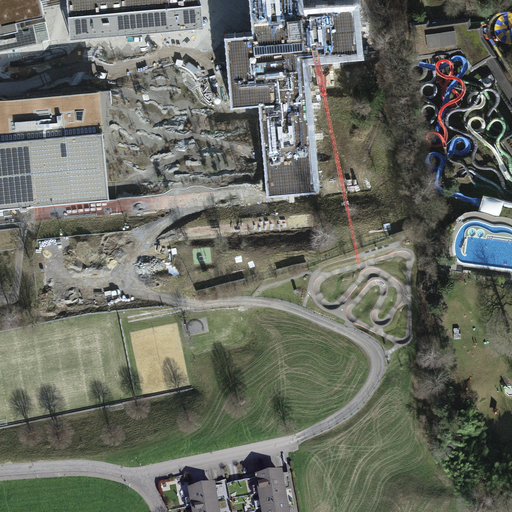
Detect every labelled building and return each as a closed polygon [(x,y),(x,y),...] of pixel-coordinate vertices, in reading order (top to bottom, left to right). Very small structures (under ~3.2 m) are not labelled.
[(44,10),(41,0),(0,0),(0,50),(38,42),(34,24),(15,28),(12,16),(44,10)] [(201,0),(66,0),(69,31),(203,20),(201,0)] [(299,0),(249,0),(252,31),(224,33),(230,106),(258,103),(265,189),(316,185),(305,57),(360,52),(356,2),(300,7),(299,0)] [(511,84),(483,38),(482,35),(480,30),(466,32),(465,25),(425,29),(425,26),(413,27),(417,58),(424,57),(433,56),(437,55),(442,55),(447,54),(462,52),(486,88),(495,84),(498,82),(511,105),(511,136),(501,144),(511,160),(511,204),(504,202),(492,199),(484,196),(481,203),(478,213),(495,219),(511,220),(511,84)] [(0,209),(109,200),(100,98),(0,106),(0,209)] [(256,478),(258,496),(287,491),(284,474),(256,478)] [(190,488),(192,505),(219,501),(216,484),(190,488)] [(258,496),(261,511),(265,511),(290,508),(287,491),(258,496)] [(192,505),(193,511),(220,511),(219,501),(192,505)]
